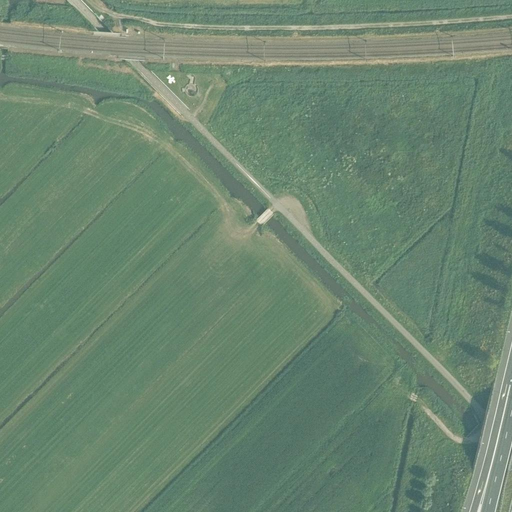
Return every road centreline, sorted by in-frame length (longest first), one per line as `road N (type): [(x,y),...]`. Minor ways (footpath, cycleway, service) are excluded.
road 1 (unclassified): [(511,442),(276,205)]
road 2 (track): [(276,205),(258,223),(238,227),(219,196),(134,121),(0,93)]
road 3 (track): [(479,409),(482,424),(467,442),(381,380)]
road 4 (motorway): [(511,377),(472,511)]
